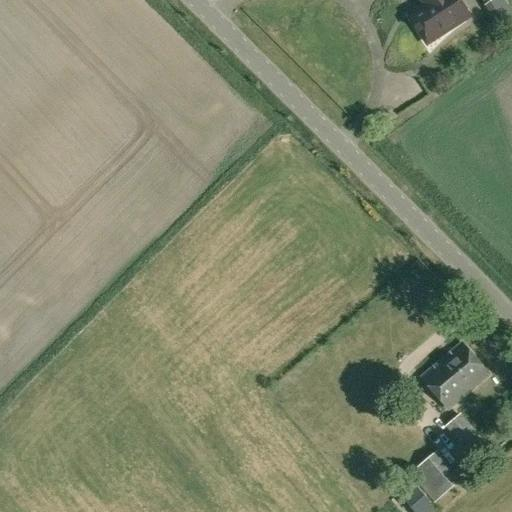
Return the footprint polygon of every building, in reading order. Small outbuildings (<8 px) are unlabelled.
[(422,0),(425,5),(409,16),(427,43),(469,16),(458,0),(422,0)] [(449,409),(489,375),(462,342),(421,377),(449,409)] [(459,441),(472,429),(459,414),(446,426),(459,441)] [(436,453),(415,471),(434,493),(454,475),(436,453)] [(413,511),(435,511),(437,511),(412,481),(398,493),(413,511)]
